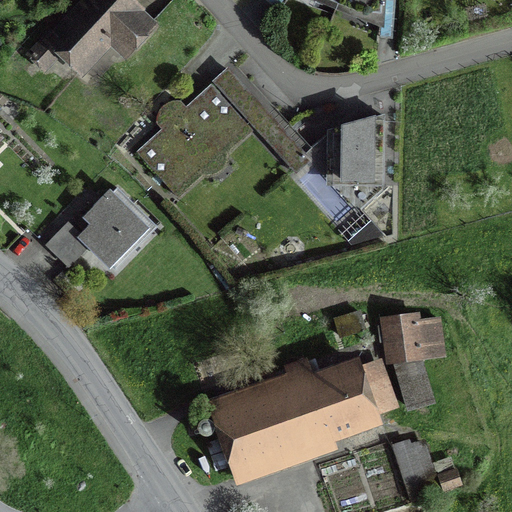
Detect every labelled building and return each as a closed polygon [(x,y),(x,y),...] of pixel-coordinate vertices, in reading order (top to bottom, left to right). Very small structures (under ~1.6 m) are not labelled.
[(122,55),(150,25),(122,0),(90,0),(51,43),(80,70),(108,41),(122,55)] [(357,14),(380,15),(380,0),(338,0),(336,6),(357,14)] [(308,161),(226,71),(213,83),(294,174),(308,161)] [(246,126),(210,86),(135,154),(172,194),(246,126)] [(327,185),(384,186),(385,113),(329,130),(327,185)] [(81,239),(88,246),(114,271),(156,228),(115,189),(86,219),(93,226),(87,232),(81,239)] [(88,246),(81,239),(66,225),(45,247),(67,268),(88,246)] [(366,332),(360,311),(333,319),(339,340),(366,332)] [(379,345),(383,344),(386,366),(393,365),(407,413),(436,405),(423,361),(446,358),(441,318),(421,321),(420,314),(379,319),(380,326),(377,327),(379,345)] [(286,375),(205,404),(236,489),(338,452),(336,446),(383,429),(379,417),(400,409),(382,360),(362,367),(359,360),(320,374),(315,360),(308,363),(307,359),(283,367),(286,375)] [(410,440),(392,446),(411,505),(442,495),(432,463),(425,440),(411,444),(410,440)] [(450,458),(432,463),(442,495),(463,488),(457,470),(455,471),(450,458)]
